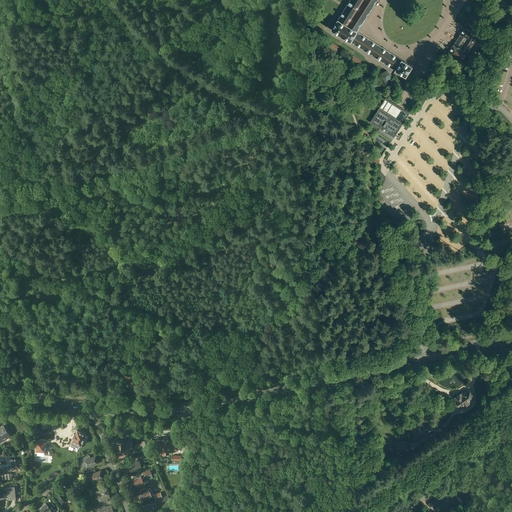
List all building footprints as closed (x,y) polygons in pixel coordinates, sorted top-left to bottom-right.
[(350,0),(337,20),(332,29),(351,41),(396,70),(406,76),(409,72),(412,66),(402,60),(379,46),(357,32),(377,0),(350,0)] [(449,52),(448,53),(462,61),(478,36),(465,27),(459,36),(454,44),(449,52)] [(330,41),(326,46),(336,51),(339,47),(330,41)] [(470,54),(475,57),(482,46),(477,43),(470,54)] [(353,55),(350,59),(360,65),(362,61),(353,55)] [(382,73),(381,78),(386,81),(391,79),(391,73),(387,70),(382,73)] [(380,106),(370,122),(389,134),(394,137),(398,131),(410,112),(397,105),(385,97),(380,106)] [(457,402),(454,404),(457,408),(460,407),(461,408),(464,405),(464,406),(465,405),(466,407),(470,405),(469,403),(469,402),(474,399),(468,390),(463,394),(462,393),(454,398),(457,402)] [(391,403),(390,403),(387,404),(392,415),(395,413),(396,413),(391,403)] [(3,426),(0,427),(0,441),(10,436),(3,426)] [(69,430),(51,428),(49,447),(45,447),(45,449),(49,449),(49,453),(67,455),(68,437),(72,437),(73,435),(69,433),(69,430)] [(87,436),(85,435),(85,434),(77,430),(75,434),(74,434),(73,435),(72,437),(72,438),(73,438),(71,443),(75,445),(76,443),(80,445),(83,439),(85,440),(87,436)] [(119,439),(119,443),(121,444),(121,448),(124,448),(124,449),(127,449),(127,451),(131,452),(132,438),(132,436),(126,435),(126,438),(122,437),(122,439),(119,439)] [(141,441),(144,453),(151,451),(148,440),(141,441)] [(155,445),(155,448),(155,452),(162,452),(162,455),(167,455),(168,453),(168,445),(171,445),(171,441),(168,441),(168,440),(158,440),(158,445),(155,445)] [(399,441),(393,443),(397,453),(406,450),(403,442),(400,443),(399,441)] [(45,452),(45,449),(45,447),(46,443),(37,443),(36,451),(45,452)] [(7,469),(7,467),(15,466),(14,460),(11,460),(10,454),(0,455),(0,467),(3,467),(4,469),(7,469)] [(86,467),(97,463),(95,456),(88,459),(87,456),(80,458),(83,467),(86,466),(86,467)] [(136,463),(128,465),(131,472),(138,470),(142,469),(138,460),(135,461),(136,463)] [(92,470),(85,473),(87,478),(91,476),(93,481),(103,477),(100,470),(93,473),(92,470)] [(143,475),(133,479),(134,482),(134,483),(134,484),(135,484),(135,486),(136,485),(137,488),(140,487),(139,484),(145,482),(143,475)] [(421,502),(431,494),(438,488),(433,483),(427,488),(417,496),(421,502)] [(103,489),(98,491),(100,496),(98,497),(99,501),(109,497),(108,494),(109,493),(107,488),(106,488),(106,486),(103,487),(103,489)] [(0,489),(0,498),(7,498),(15,498),(14,487),(6,488),(7,489),(0,489)] [(141,495),(139,495),(140,499),(142,498),(142,499),(151,495),(150,491),(152,490),(151,487),(148,488),(145,489),(146,490),(140,492),(141,494),(141,495)] [(432,510),(451,496),(446,489),(428,504),(432,510)] [(62,492),(56,496),(61,503),(67,499),(69,502),(72,500),(67,494),(65,496),(62,492)] [(408,505),(411,509),(418,503),(415,499),(408,505)] [(51,511),(54,510),(52,507),(50,504),(48,505),(46,503),(39,509),(41,511),(40,511),(51,511)] [(147,506),(144,507),(145,511),(152,511),(155,511),(154,507),(157,506),(156,505),(156,503),(151,505),(150,503),(146,505),(147,506)]
